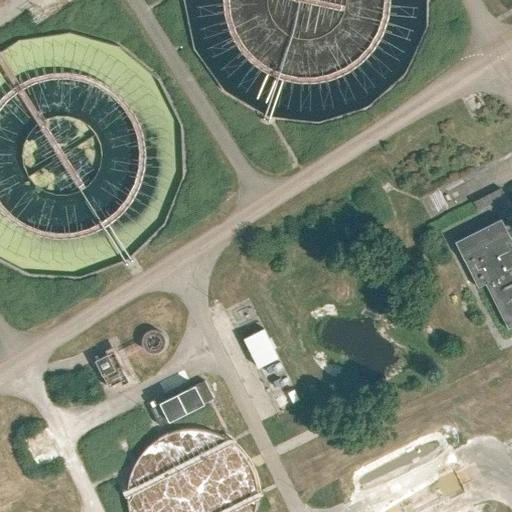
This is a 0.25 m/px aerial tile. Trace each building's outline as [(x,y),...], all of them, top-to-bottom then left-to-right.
[(305,117),(308,119),(343,114),(380,94),(386,80),(402,71),(427,9),(426,0),(184,0),(189,38),(220,93),(275,115),(276,115),(288,120),(305,117)] [(0,257),(15,261),(18,261),(49,269),(51,271),(64,275),(113,266),(166,227),(185,157),(176,115),(135,59),(112,52),(105,43),(63,31),(12,41),(2,48),(0,48),(0,257)] [(486,287),(509,332),(511,330),(511,241),(502,222),(456,245),(479,291),(486,287)] [(262,326),(238,337),(252,368),(277,357),(262,326)] [(116,369),(108,353),(95,359),(103,375),(116,369)] [(159,381),(163,392),(187,384),(183,373),(159,381)] [(205,384),(151,411),(160,428),(214,401),(205,384)] [(131,449),(124,504),(127,511),(250,511),(253,489),(229,434),(180,428),(131,449)]
